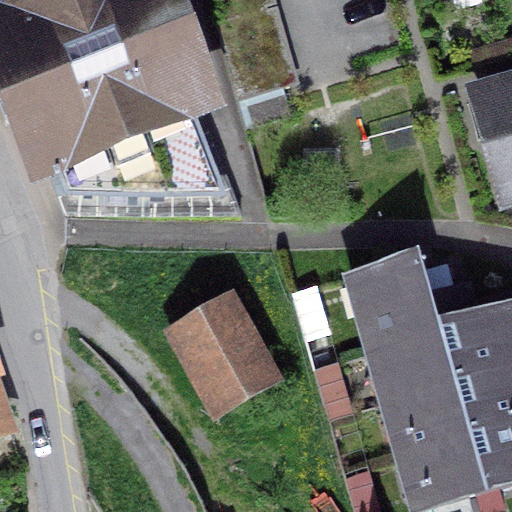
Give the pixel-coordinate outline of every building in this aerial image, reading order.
[(155,0),(51,0),(0,20),(0,27),(201,117),(155,0)] [(236,104),(299,86),(274,0),(216,0),(222,22),(214,24),(236,104)] [(190,121),(201,117),(0,27),(0,46),(50,175),(190,121)] [(511,91),(477,101),(505,200),(511,197),(511,91)] [(240,216),(227,216),(190,121),(50,175),(65,215),(241,220),(240,216)] [(419,265),(361,282),(381,353),(459,331),(459,329),(450,297),(430,303),(419,265)] [(177,339),(216,410),(269,380),(230,310),(177,339)] [(381,353),(396,405),(511,372),(511,368),(498,318),(459,329),(459,331),(381,353)] [(511,372),(396,405),(411,457),(511,428),(511,372)] [(426,511),(511,486),(511,428),(411,457),(426,511)]
